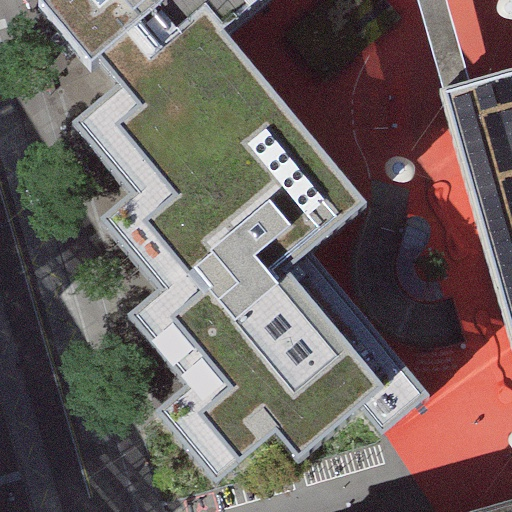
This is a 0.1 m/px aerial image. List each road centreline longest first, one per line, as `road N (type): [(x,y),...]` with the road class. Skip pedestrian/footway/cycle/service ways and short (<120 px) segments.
road 1 (secondary): [(0,222),(81,511)]
road 2 (residential): [(511,51),(429,74),(394,116)]
